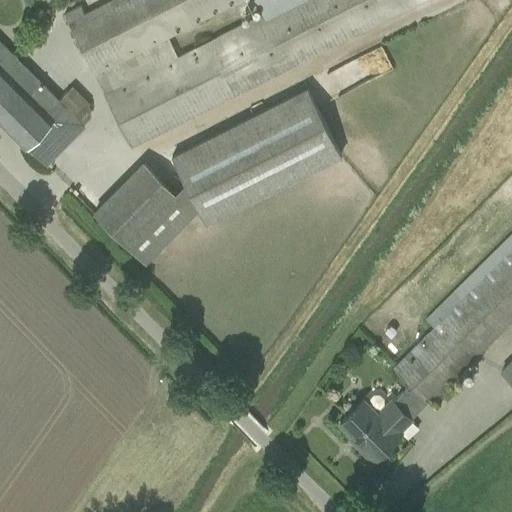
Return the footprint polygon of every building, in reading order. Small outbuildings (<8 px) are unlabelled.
[(168,35),(237,0),(256,0),(262,12),(262,13),(272,8),(268,0),(113,0),(85,14),(81,6),(74,9),(64,14),(94,73),(168,35)] [(262,13),(262,12),(178,56),(168,35),(94,73),(95,74),(131,146),(388,16),(403,9),(419,0),(268,0),(272,8),(262,13)] [(25,144),(46,164),(84,125),(75,116),(88,104),(72,87),(59,100),(18,58),(0,40),(0,119),(24,143),(23,143),(24,145),(25,144)] [(186,183),(198,205),(208,223),(343,155),(307,86),(172,154),(186,183)] [(395,367),(410,384),(429,402),(511,319),(511,250),(395,367)] [(511,358),(500,370),(511,382),(511,358)] [(411,418),(394,400),(393,399),(378,414),(363,399),(340,421),(360,441),(357,444),(373,460),(375,459),(402,433),(399,430),(411,418)]
